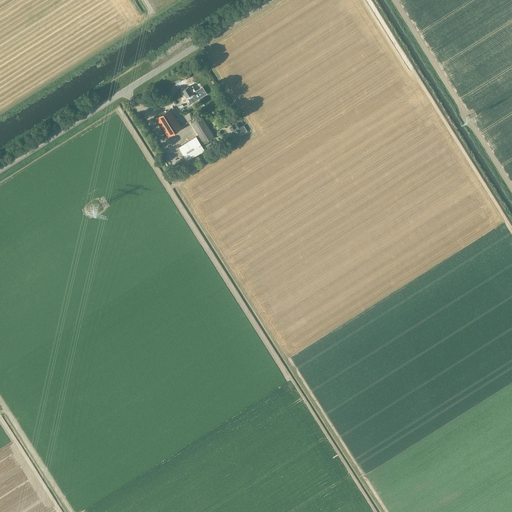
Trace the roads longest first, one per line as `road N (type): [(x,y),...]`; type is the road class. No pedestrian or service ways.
road 1 (unclassified): [(0,169),(269,0)]
road 2 (track): [(436,108),(367,0)]
